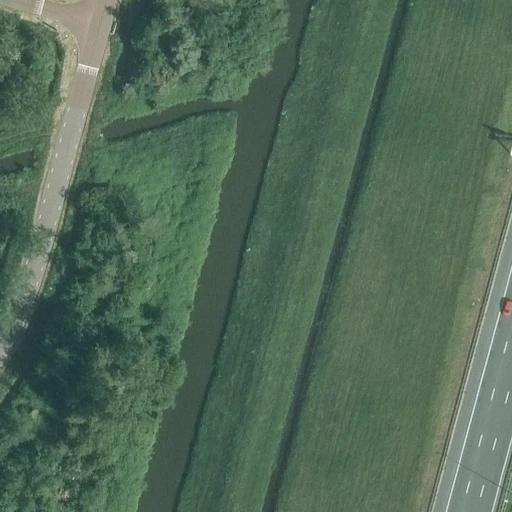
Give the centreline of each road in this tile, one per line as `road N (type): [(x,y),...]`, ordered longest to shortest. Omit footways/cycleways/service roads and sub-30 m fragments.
road 1 (tertiary): [(0,347),(43,232),(98,24)]
road 2 (motorway): [(511,349),(468,511)]
